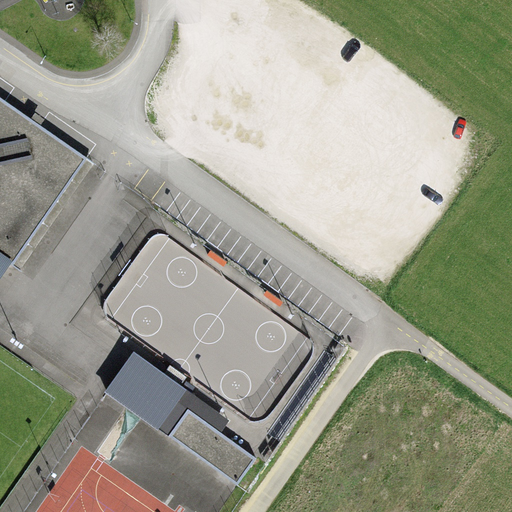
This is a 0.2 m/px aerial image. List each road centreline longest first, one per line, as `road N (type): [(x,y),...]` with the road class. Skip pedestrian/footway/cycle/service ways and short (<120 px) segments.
road 1 (unclassified): [(100,115),(388,320)]
road 2 (unclassified): [(388,320),(255,511)]
road 3 (unclassified): [(511,406),(388,320)]
road 4 (residential): [(153,0),(148,49),(100,115)]
road 5 (residential): [(100,115),(0,48)]
